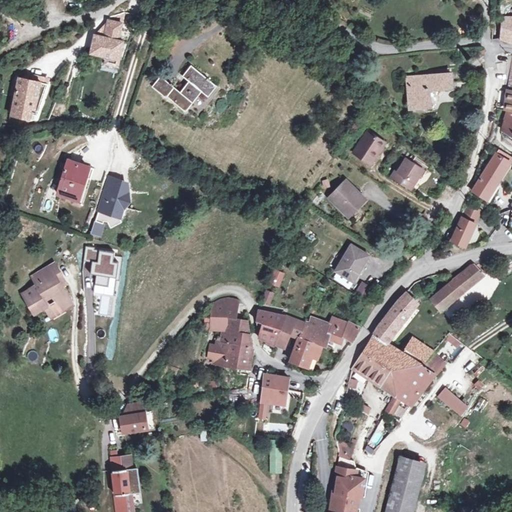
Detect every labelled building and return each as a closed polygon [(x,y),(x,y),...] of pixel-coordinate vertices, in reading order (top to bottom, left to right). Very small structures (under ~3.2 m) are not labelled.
[(511,17),(503,16),(502,37),(508,40),(511,42),(511,17)] [(124,24),(111,21),(107,38),(121,41),(124,24)] [(107,38),(97,35),(92,53),(108,57),(106,65),(119,68),(125,42),(121,41),(107,38)] [(190,81),(181,92),(162,77),(154,87),(167,98),(168,96),(187,111),(203,91),(209,96),(218,86),(193,65),(184,76),(190,81)] [(31,75),(19,75),(17,111),(35,111),(35,106),(44,106),(47,71),(31,70),(31,75)] [(431,106),(430,90),(454,88),(452,74),(409,78),(411,108),(431,106)] [(355,154),(372,165),(387,143),(370,131),(355,154)] [(421,177),(426,170),(414,162),(418,157),(407,150),(403,155),(408,158),(403,165),(399,172),(397,171),(393,177),(413,190),(421,177)] [(489,200),(511,162),(498,153),(474,190),(489,200)] [(79,200),(90,167),(69,160),(59,194),(79,200)] [(129,201),(130,198),(130,192),(128,192),(129,187),(129,184),(125,183),(126,181),(120,179),(119,181),(109,178),(97,220),(105,223),(105,220),(109,221),(112,227),(123,221),(120,215),(118,214),(121,204),(126,206),(129,201)] [(350,217),(367,199),(348,180),(330,197),(350,217)] [(476,223),(482,211),(470,206),(464,218),(476,223)] [(463,217),(453,240),(466,246),(477,223),(476,223),(464,218),(463,217)] [(101,235),(105,223),(97,220),(93,232),(101,235)] [(355,281),(370,256),(353,245),(337,271),(355,281)] [(102,275),(101,285),(110,286),(111,276),(117,277),(118,277),(120,261),(115,261),(116,252),(101,249),(101,247),(92,246),(90,261),(98,262),(97,274),(102,275)] [(82,282),(94,284),(96,273),(88,271),(90,261),(86,261),(82,282)] [(59,283),(65,280),(55,263),(34,276),(39,284),(24,293),(36,313),(46,307),(53,318),(71,307),(65,298),(69,295),(64,286),(62,287),(59,283)] [(476,266),(486,275),(490,271),(483,263),(476,266)] [(486,275),(476,266),(475,264),(456,279),(466,291),(486,275)] [(269,284),(280,287),(285,273),(275,269),(269,284)] [(110,286),(101,285),(100,293),(115,295),(117,277),(111,276),(110,286)] [(443,310),(466,291),(456,279),(437,295),(438,296),(434,299),(443,310)] [(355,293),(366,298),(372,286),(362,280),(355,293)] [(270,302),(274,292),(269,290),(265,300),(270,302)] [(376,334),(365,351),(394,369),(404,353),(389,343),(412,312),(408,309),(415,299),(408,292),(401,299),(392,310),(381,323),(374,333),(376,334)] [(75,305),(69,295),(65,298),(71,307),(75,305)] [(228,321),(237,323),(240,303),(234,299),(229,298),(223,334),(226,334),(228,321)] [(276,344),(287,316),(260,310),(258,322),(264,324),(259,337),(260,338),(276,344)] [(292,333),(301,337),(307,321),(297,319),(287,316),(276,344),(286,348),(292,333)] [(301,337),(324,345),(328,347),(330,340),(343,344),(346,335),(353,339),(360,327),(355,324),(350,322),(342,321),(334,318),(332,323),(313,317),(311,322),(307,321),(301,337)] [(254,351),(251,337),(236,334),(237,323),(228,321),(226,334),(223,334),(222,339),(229,341),(225,367),(250,371),(254,351)] [(236,334),(251,337),(250,325),(237,323),(236,334)] [(450,333),(446,339),(459,349),(463,343),(450,333)] [(324,345),(301,337),(291,361),(310,368),(314,357),(318,359),(324,345)] [(426,361),(434,351),(415,337),(407,348),(426,361)] [(394,369),(365,351),(354,369),(397,396),(412,405),(435,374),(404,353),(394,369)] [(314,369),(318,359),(314,357),(310,368),(314,369)] [(269,402),(287,405),(291,378),(266,376),(265,386),(262,409),(268,410),(269,402)] [(437,396),(460,416),(469,406),(446,386),(437,396)] [(412,405),(397,396),(386,412),(391,416),(400,422),(412,405)] [(483,412),(488,401),(480,398),(476,409),(483,412)] [(129,404),(122,417),(146,413),(144,402),(129,404)] [(146,413),(122,417),(124,432),(149,428),(147,417),(146,413)] [(372,455),(388,427),(380,423),(364,450),(372,455)] [(352,458),(356,440),(344,437),(341,455),(352,458)] [(283,473),(283,440),(271,440),(272,473),(283,473)] [(119,458),(113,459),(114,471),(116,471),(134,469),(133,456),(119,458)] [(414,511),(427,463),(401,456),(386,511),(414,511)] [(484,485),(492,472),(478,463),(470,477),(484,485)] [(117,495),(119,511),(133,511),(132,504),(138,504),(137,495),(141,493),(139,472),(135,473),(134,469),(116,471),(119,495),(117,495)] [(356,477),(336,474),(335,484),(337,484),(335,498),(342,499),(340,511),(356,511),(359,493),(362,493),(363,485),(355,483),(356,477)] [(340,511),(342,499),(333,498),(330,511),(340,511)]
